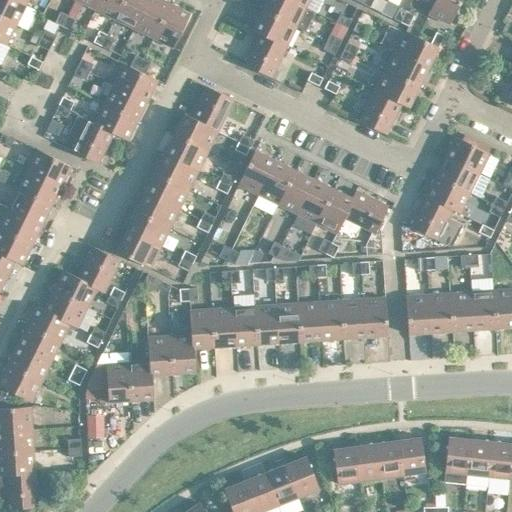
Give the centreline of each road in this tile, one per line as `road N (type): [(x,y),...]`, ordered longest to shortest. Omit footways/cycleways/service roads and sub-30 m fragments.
road 1 (tertiary): [(98,511),(155,448),(250,403),(511,391)]
road 2 (residential): [(4,318),(53,255),(123,209),(193,59)]
road 3 (residential): [(193,59),(413,164),(431,154),(455,98)]
